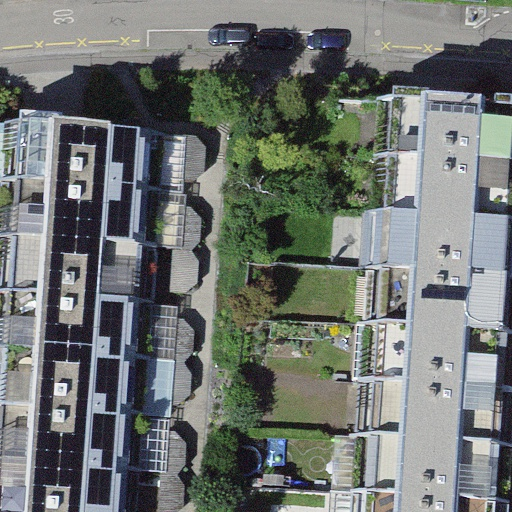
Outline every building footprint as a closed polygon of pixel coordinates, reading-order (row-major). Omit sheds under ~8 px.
[(511,108),(398,99),(395,156),(511,164),(511,108)] [(148,137),(28,128),(25,184),(145,194),(148,137)] [(199,140),(185,138),(184,180),(198,182),(206,173),(207,152),(199,140)] [(511,203),(511,164),(395,156),(392,212),(511,221),(511,203)] [(145,194),(25,184),(21,240),(141,250),(145,194)] [(511,221),(392,212),(389,269),(507,277),(511,221)] [(194,213),(180,213),(178,254),(192,255),(200,244),(202,225),(194,213)] [(141,250),(21,240),(17,296),(137,306),(141,250)] [(192,255),(178,254),(176,295),(190,298),(198,289),(200,267),(192,255)] [(507,277),(389,269),(386,325),(503,333),(507,277)] [(137,306),(17,296),(14,352),(133,362),(137,306)] [(185,322),(172,322),(170,363),(183,364),(192,353),(194,334),(185,322)] [(503,333),(386,325),(359,323),(356,380),(383,382),(499,390),(503,333)] [(133,362),(14,352),(10,408),(130,418),(133,362)] [(183,364),(170,363),(168,403),(182,406),(190,398),(192,376),(183,364)] [(499,390),(383,382),(380,438),(495,446),(499,390)] [(130,418),(10,408),(7,463),(126,475),(130,418)] [(177,434),(164,433),(162,474),(175,475),(184,464),(186,446),(177,434)] [(495,446),(380,438),(376,494),(491,502),(495,446)] [(123,511),(126,475),(7,463),(3,511),(123,511)] [(175,475),(162,474),(160,511),(179,511),(182,509),(184,487),(175,475)] [(490,511),(491,502),(376,494),(375,511),(490,511)]
